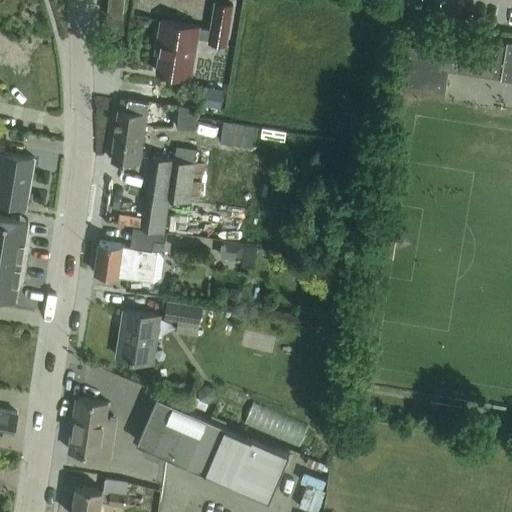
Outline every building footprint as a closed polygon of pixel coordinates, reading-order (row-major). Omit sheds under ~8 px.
[(107,0),(106,13),(122,14),(123,0),(107,0)] [(225,45),(232,3),(214,0),(210,27),(198,25),(198,24),(161,18),(158,37),(161,37),(156,70),(162,71),(162,73),(165,73),(166,71),(191,76),(198,36),(208,37),(207,42),(225,45)] [(442,48),(439,68),(449,69),(490,76),(490,75),(496,76),(499,58),(502,42),(479,38),(478,50),(443,44),(442,48)] [(496,76),(496,77),(511,79),(511,40),(503,39),(502,42),(499,58),(496,76)] [(403,42),(396,86),(400,86),(445,94),(449,69),(439,68),(442,48),(403,42)] [(115,124),(145,130),(150,101),(120,96),(118,107),(115,124)] [(180,102),(176,124),(194,127),(197,105),(180,102)] [(254,123),(224,120),(222,119),(219,142),(251,145),(254,123)] [(110,158),(141,162),(145,130),(115,124),(110,158)] [(5,130),(0,129),(0,199),(25,204),(26,203),(23,203),(27,180),(29,180),(34,155),(1,150),(5,130)] [(141,226),(165,229),(169,197),(190,200),(190,196),(200,197),(205,160),(195,159),(197,147),(176,144),(174,156),(151,153),(141,226)] [(0,291),(15,294),(17,283),(19,283),(22,264),(20,263),(21,256),(23,256),(26,237),(24,236),(25,232),(27,220),(27,218),(25,217),(15,216),(0,213),(0,291)] [(94,271),(148,279),(153,279),(160,274),(163,256),(158,250),(153,249),(153,247),(152,247),(153,238),(166,239),(167,229),(165,229),(141,226),(133,224),(130,244),(99,239),(94,271)] [(166,300),(162,315),(168,316),(178,318),(200,322),(203,306),(171,301),(166,300)] [(154,360),(161,313),(123,307),(120,328),(124,329),(124,332),(126,332),(125,338),(123,338),(120,354),(116,353),(116,354),(154,360)] [(107,400),(76,395),(68,448),(110,454),(115,417),(105,415),(107,400)] [(160,450),(206,470),(269,497),(288,451),(252,435),(251,437),(225,426),(158,396),(139,440),(146,444),(143,451),(157,458),(160,450)] [(0,408),(0,428),(13,431),(17,411),(0,408)] [(108,500),(108,501),(124,504),(127,479),(105,476),(103,487),(96,486),(76,483),(71,511),(98,511),(100,499),(108,500)]
